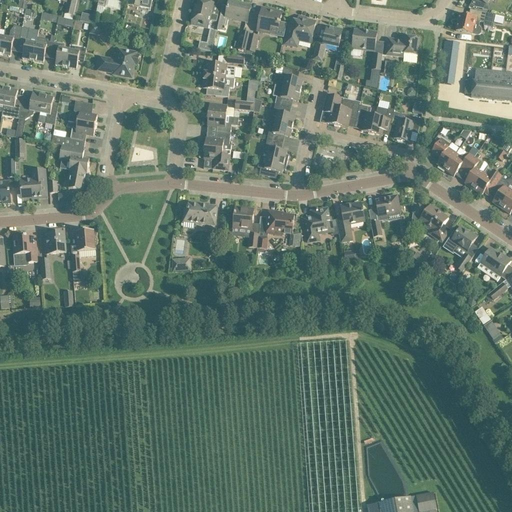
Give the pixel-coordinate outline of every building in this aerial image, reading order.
[(25,0),(16,0),(20,1),(18,8),(23,9),(25,0)] [(68,0),(68,4),(65,15),(74,17),(78,1),(74,0),(68,0)] [(99,0),(98,7),(106,8),(107,0),(122,4),(122,0),(99,0)] [(153,0),(129,0),(128,5),(151,10),(153,0)] [(212,15),(213,9),(211,8),(212,4),(199,1),(197,9),(195,9),(191,26),(208,30),(210,21),(217,23),(218,16),(212,15)] [(248,23),(249,16),(252,6),(230,1),(226,18),(248,23)] [(278,30),(280,23),(282,13),(263,9),(257,32),(265,34),(266,27),(278,30)] [(499,17),(480,13),(471,10),(469,17),(460,15),(456,32),(466,34),(478,36),(481,34),(482,30),(480,27),(479,27),(480,23),(485,24),(485,21),(498,24),(499,17)] [(311,45),(314,33),(316,23),(306,21),(307,19),(299,17),(298,23),(291,21),(288,31),(285,46),(298,49),(299,42),(311,45)] [(76,21),(74,30),(81,31),(83,23),(76,21)] [(30,25),(24,23),(23,29),(20,42),(26,44),(23,60),(33,62),(37,44),(32,43),(32,39),(33,38),(30,30),(29,30),(30,25)] [(91,25),(90,34),(99,36),(101,27),(91,25)] [(20,42),(23,29),(15,27),(11,32),(10,39),(4,38),(0,55),(11,57),(13,48),(14,41),(20,42)] [(327,46),(339,49),(343,31),(327,28),(324,45),(317,43),(313,61),(323,64),(327,46)] [(352,50),(375,52),(377,34),(354,31),(352,50)] [(246,57),(250,35),(251,34),(243,32),(239,50),(237,58),(245,58),(246,57)] [(253,53),(255,53),(258,37),(250,35),(246,57),(252,59),(253,53)] [(54,44),(48,42),(48,40),(38,38),(37,44),(33,62),(44,64),(47,48),(53,49),(54,44)] [(404,55),(408,55),(418,56),(420,39),(406,38),(406,40),(402,40),(402,41),(395,40),(394,53),(392,53),(391,51),(387,50),(386,56),(404,58),(404,55)] [(213,44),(202,42),(200,50),(211,53),(213,44)] [(66,68),(70,51),(65,50),(65,46),(54,44),(53,49),(59,50),(56,66),(66,68)] [(450,45),(447,73),(457,74),(460,74),(461,70),(464,47),(460,47),(450,45)] [(77,70),(80,54),(86,55),(87,50),(76,48),(75,52),(70,51),(66,68),(77,70)] [(137,54),(128,52),(119,50),(116,64),(114,63),(112,61),(100,58),(97,71),(114,74),(114,76),(132,79),(135,65),(138,66),(140,57),(137,56),(137,54)] [(380,77),(380,75),(382,63),(383,56),(374,55),(372,71),(373,71),(373,76),(380,77)] [(245,58),(237,58),(228,57),(227,65),(244,66),(244,65),(247,65),(248,60),(245,60),(245,58)] [(284,69),(287,59),(280,57),(277,68),(283,70),(284,69)] [(308,62),(299,64),(301,73),(310,71),(308,62)] [(382,63),(380,75),(388,76),(390,64),(382,63)] [(227,66),(220,65),(210,64),(210,68),(205,67),(205,72),(204,72),(204,77),(235,80),(236,68),(227,67),(227,66)] [(338,67),(335,81),(342,82),(344,74),(345,69),(338,67)] [(289,71),(284,69),(283,70),(282,77),(286,78),(283,88),(301,92),(303,81),(287,77),(289,71)] [(466,81),(465,95),(472,96),(471,98),(511,102),(511,74),(482,71),(481,79),(474,78),(473,82),(466,81)] [(234,89),(235,80),(204,77),(203,81),(204,81),(203,86),(208,87),(207,90),(216,91),(216,97),(229,98),(229,93),(230,89),(234,89)] [(301,92),(283,88),(276,86),(274,97),(277,97),(275,105),(281,106),(283,99),(299,103),(301,92)] [(21,109),(23,100),(17,99),(18,91),(8,89),(3,113),(3,117),(19,120),(20,116),(20,112),(21,109)] [(407,97),(415,98),(417,90),(412,89),(408,92),(407,97)] [(44,96),(33,94),(30,110),(21,109),(20,112),(20,116),(19,120),(25,121),(29,119),(34,115),(34,113),(40,114),(44,96)] [(249,95),(248,103),(249,103),(254,104),(255,99),(256,100),(257,96),(249,95)] [(51,115),(52,108),(54,98),(44,96),(40,114),(38,123),(46,124),(47,119),(56,121),(57,116),(51,115)] [(344,99),(333,97),(327,96),(323,113),(329,115),(327,124),(338,127),(344,99)] [(361,103),(344,99),(338,127),(348,129),(350,120),(357,121),(360,106),(361,103)] [(254,104),(249,103),(248,103),(236,102),(235,111),(254,113),(255,104),(254,104)] [(93,106),(76,103),(74,113),(76,113),(75,117),(70,116),(69,122),(78,124),(96,127),(98,116),(92,115),(93,106)] [(228,107),(220,106),(210,105),(209,116),(227,118),(228,107)] [(279,113),(281,106),(275,105),(273,117),(277,118),(275,124),(293,128),(295,117),(279,113)] [(422,114),(422,105),(413,105),(413,113),(422,114)] [(371,109),(360,106),(357,121),(363,123),(361,132),(372,134),(376,117),(375,116),(370,115),(371,109)] [(395,111),(385,109),(379,107),(379,109),(377,108),(375,116),(376,117),(372,134),(382,137),(385,127),(391,129),(393,119),(395,113),(395,111)] [(422,120),(412,117),(395,113),(393,119),(398,120),(394,140),(405,142),(405,141),(410,142),(412,133),(418,135),(422,120)] [(239,119),(227,118),(209,116),(208,127),(217,128),(217,134),(231,135),(232,126),(238,127),(239,119)] [(94,138),(96,127),(78,124),(77,130),(73,129),(71,139),(66,139),(64,147),(75,149),(84,151),(87,137),(94,138)] [(290,138),(293,128),(275,124),(274,130),(270,129),(267,141),(273,142),(274,135),(290,138)] [(230,146),(231,135),(217,134),(216,140),(206,139),(205,150),(231,152),(232,146),(230,146)] [(451,146),(449,145),(441,139),(432,153),(438,157),(440,154),(443,156),(437,166),(446,172),(461,149),(452,144),(451,146)] [(25,156),(24,140),(15,140),(16,156),(25,156)] [(288,164),(289,157),(286,156),(287,152),(271,149),(273,142),(267,141),(265,152),(269,153),(267,159),(288,164)] [(500,151),(495,158),(503,163),(508,156),(511,149),(511,146),(507,143),(501,151),(500,151)] [(87,174),(90,160),(84,159),(85,151),(84,151),(75,149),(64,147),(62,147),(60,160),(62,160),(61,170),(72,172),(86,174),(87,174)] [(471,156),(467,154),(461,149),(446,172),(454,177),(461,168),(466,172),(478,154),(474,152),(471,156)] [(230,162),(231,152),(205,150),(204,161),(214,162),(213,171),(229,172),(230,162)] [(482,164),(478,161),(480,156),(478,154),(466,172),(471,175),(465,184),(473,190),(488,168),(489,168),(482,164)] [(286,171),(288,164),(267,159),(265,169),(261,169),(259,176),(265,177),(266,170),(282,174),(283,170),(286,171)] [(8,179),(16,179),(16,161),(8,161),(8,179)] [(488,187),(494,191),(501,179),(503,178),(488,168),(473,190),(482,196),(488,187)] [(47,189),(46,179),(46,171),(33,172),(34,181),(21,182),(22,200),(40,198),(39,189),(47,189)] [(83,192),(86,174),(72,172),(70,179),(69,189),(83,192)] [(501,209),(511,193),(511,191),(508,189),(509,184),(501,179),(494,191),(499,194),(493,203),(501,209)] [(0,203),(11,202),(10,192),(9,182),(0,182),(0,203)] [(58,194),(58,182),(49,182),(49,194),(58,194)] [(511,193),(501,209),(510,215),(511,212),(511,193)] [(401,214),(400,206),(398,196),(381,200),(382,200),(376,202),(379,218),(401,214)] [(216,226),(217,218),(218,208),(198,206),(198,204),(188,203),(187,211),(185,211),(184,223),(216,226)] [(365,222),(363,215),(362,205),(352,207),(351,205),(341,207),(345,226),(365,222)] [(431,208),(430,207),(427,211),(426,211),(426,210),(418,205),(412,214),(414,215),(412,223),(418,226),(417,228),(424,232),(427,228),(432,232),(430,235),(442,242),(444,239),(450,231),(444,227),(449,220),(438,212),(438,211),(433,207),(431,208)] [(252,231),(253,220),(254,210),(236,208),(233,229),(252,231)] [(317,212),(312,213),(313,218),(303,220),(305,233),(308,244),(319,241),(318,235),(333,232),(331,218),(329,219),(327,210),(318,212),(318,211),(317,211),(317,212)] [(268,222),(267,235),(275,236),(283,237),(283,235),(291,235),(289,247),(300,248),(301,234),(293,233),(294,226),(295,216),(283,215),(283,213),(269,212),(268,222)] [(374,239),(383,237),(380,222),(371,224),(374,239)] [(468,252),(471,247),(477,239),(461,228),(457,234),(454,232),(443,248),(454,256),(460,247),(468,252)] [(353,242),(351,230),(345,229),(338,231),(341,244),(353,242)] [(78,253),(86,252),(96,252),(94,232),(77,233),(78,253)] [(66,254),(66,244),(65,234),(48,235),(49,240),(45,241),(46,251),(47,255),(66,254)] [(259,236),(256,235),(251,235),(249,249),(257,249),(257,253),(258,253),(259,236)] [(268,239),(268,236),(259,236),(258,253),(264,254),(264,250),(267,251),(269,239),(268,239)] [(25,237),(13,238),(14,248),(15,265),(38,263),(37,255),(36,245),(30,246),(29,241),(25,241),(25,237)] [(481,264),(501,278),(511,262),(505,257),(504,258),(491,250),(481,264)] [(427,266),(433,256),(434,256),(427,252),(423,258),(426,260),(423,263),(427,266)] [(463,273),(472,260),(465,256),(456,269),(463,273)] [(80,257),(72,257),(74,284),(82,284),(80,257)] [(173,273),(192,272),(191,259),(172,260),(173,273)] [(41,261),(42,281),(51,280),(50,260),(41,261)] [(511,276),(503,284),(489,295),(494,302),(508,290),(511,288),(511,289),(511,276)] [(455,286),(460,292),(464,289),(459,282),(455,286)] [(65,309),(74,308),(73,292),(64,293),(65,309)] [(9,297),(0,297),(2,310),(10,310),(9,297)] [(476,305),(477,299),(470,298),(468,304),(472,308),(476,305)] [(31,311),(41,310),(40,299),(30,300),(31,311)] [(487,315),(480,320),(483,326),(491,321),(487,315)] [(496,329),(489,334),(494,341),(501,336),(496,329)] [(434,493),(416,497),(419,511),(431,511),(437,511),(434,493)] [(413,511),(411,498),(367,506),(368,511),(413,511)]
